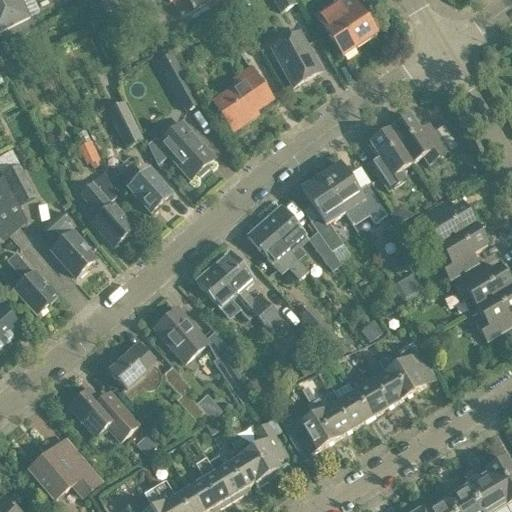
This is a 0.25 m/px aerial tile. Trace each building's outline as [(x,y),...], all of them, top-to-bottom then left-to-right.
[(0,0),(0,10),(19,1),(20,0),(0,0)] [(169,0),(170,0),(168,2),(180,21),(215,0),(169,0)] [(292,0),(271,0),(280,16),(296,7),(292,0)] [(314,17),(316,19),(325,32),(324,33),(342,61),(356,51),(355,49),(374,36),(350,0),(341,6),(337,1),(314,17)] [(19,1),(0,10),(0,36),(3,35),(11,50),(39,28),(35,20),(30,23),(19,1)] [(238,35),(229,41),(239,57),(249,51),(238,35)] [(300,35),(270,52),(292,91),(321,75),(300,35)] [(237,89),(213,105),(233,134),(257,117),(255,114),(271,104),(272,104),(272,103),(251,72),(233,84),(237,89)] [(185,83),(172,90),(186,114),(198,107),(185,83)] [(125,107),(108,115),(125,151),(142,143),(125,107)] [(411,120),(390,134),(412,167),(422,161),(427,169),(448,156),(429,127),(420,133),(411,120)] [(182,126),(158,147),(190,183),(197,177),(200,180),(209,172),(206,169),(214,162),(182,126)] [(86,133),(77,137),(82,148),(79,150),(88,171),(95,168),(97,173),(105,169),(102,163),(101,164),(92,144),(91,144),(86,133)] [(378,160),(369,167),(387,195),(408,182),(402,174),(412,167),(390,134),(369,147),(378,160)] [(12,152),(0,158),(0,169),(3,176),(4,175),(21,207),(37,199),(12,152)] [(340,166),(320,179),(344,216),(360,206),(374,227),(386,219),(367,188),(358,194),(340,166)] [(130,167),(120,176),(132,189),(129,192),(151,218),(171,199),(149,174),(142,180),(130,167)] [(344,216),(320,179),(301,192),(319,220),(310,226),(317,236),(331,255),(343,247),(329,226),(344,216)] [(0,229),(7,238),(25,222),(3,180),(0,181),(0,229)] [(92,186),(80,197),(100,220),(93,226),(115,250),(134,233),(113,208),(112,209),(92,186)] [(442,206),(413,224),(425,244),(434,240),(440,249),(474,229),(462,208),(448,216),(442,206)] [(280,210),(263,225),(298,265),(299,264),(305,258),(295,248),(306,239),(280,210)] [(61,214),(42,231),(51,241),(57,236),(64,243),(52,254),(76,281),(96,264),(83,250),(85,247),(74,235),(73,236),(66,228),(70,224),(61,214)] [(263,225),(247,239),(277,272),(284,266),(299,283),(308,274),(299,264),(298,265),(263,225)] [(446,260),(437,265),(450,286),(479,268),(473,258),(487,250),(474,229),(440,249),(446,260)] [(331,255),(317,236),(307,243),(330,274),(338,268),(330,256),(331,255)] [(229,255),(212,270),(247,310),(270,336),(282,325),(258,298),(253,303),(244,293),(255,284),(229,255)] [(16,258),(7,265),(24,285),(14,294),(36,320),(55,303),(42,287),(44,285),(35,275),(33,278),(16,258)] [(479,268),(450,286),(462,306),(471,301),(477,311),(511,290),(499,269),(485,278),(479,268)] [(212,270),(195,285),(221,314),(231,305),(240,315),(247,310),(212,270)] [(410,276),(395,286),(404,300),(419,291),(410,276)] [(483,321),(475,326),(487,347),(496,341),(504,355),(511,349),(511,322),(510,320),(511,318),(511,291),(511,290),(477,311),(483,321)] [(0,343),(4,348),(21,333),(0,308),(0,343)] [(311,311),(302,319),(339,361),(348,352),(311,311)] [(178,312),(154,332),(184,367),(207,347),(178,312)] [(211,314),(202,322),(228,350),(236,342),(211,314)] [(402,365),(392,372),(389,373),(405,400),(425,388),(423,385),(433,379),(418,356),(417,356),(411,346),(396,355),(402,365)] [(128,358),(109,375),(125,393),(122,396),(132,406),(144,395),(146,395),(148,396),(149,396),(151,395),(152,395),(155,394),(157,392),(158,391),(159,390),(161,387),(161,385),(161,384),(162,382),(162,381),(161,379),(160,377),(159,376),(158,374),(156,373),(155,372),(153,371),(157,367),(138,347),(127,357),(128,358)] [(224,357),(213,365),(221,377),(213,383),(219,390),(227,385),(233,394),(244,387),(240,380),(224,357)] [(297,368),(304,378),(316,369),(309,360),(297,368)] [(374,383),(371,384),(387,411),(405,400),(389,373),(392,372),(386,361),(378,365),(385,376),(374,383)] [(172,370),(164,377),(165,379),(165,381),(165,382),(165,383),(180,400),(190,391),(172,370)] [(366,387),(353,396),(369,422),(387,411),(371,384),(374,383),(367,372),(360,377),(366,387)] [(332,393),(325,398),(332,408),(334,407),(350,434),(369,422),(353,396),(347,387),(334,395),(332,393)] [(306,390),(300,394),(309,407),(306,409),(310,414),(313,420),(316,418),(332,445),(350,434),(334,407),(332,408),(324,413),(317,402),(314,404),(306,390)] [(89,393),(69,411),(96,440),(107,430),(121,446),(141,428),(111,394),(100,404),(89,393)] [(293,422),(282,429),(302,463),(332,445),(316,418),(313,420),(310,414),(294,424),(293,422)] [(241,441),(231,447),(239,461),(254,487),(256,490),(269,483),(267,480),(281,472),(278,466),(288,460),(275,439),(281,435),(274,422),(253,434),(261,446),(248,454),(241,441)] [(148,438),(136,449),(145,459),(157,448),(148,438)] [(54,453),(30,474),(57,506),(74,492),(84,504),(104,486),(67,442),(54,453)] [(216,456),(205,462),(231,506),(243,499),(241,495),(254,487),(239,461),(224,469),(216,456)] [(511,472),(505,461),(484,473),(505,508),(511,503),(511,472)] [(203,482),(188,491),(200,511),(212,511),(218,509),(219,511),(220,511),(231,506),(205,462),(195,468),(203,482)] [(484,473),(464,486),(479,511),(498,511),(505,508),(484,473)] [(165,485),(154,491),(158,498),(166,511),(200,511),(188,491),(174,500),(165,485)] [(479,511),(464,486),(443,498),(451,511),(479,511)] [(166,511),(158,498),(154,491),(145,497),(152,511),(150,511),(136,511),(133,506),(123,511),(166,511)] [(451,511),(443,498),(423,511),(451,511)] [(14,511),(3,501),(0,504),(0,511),(14,511)]
